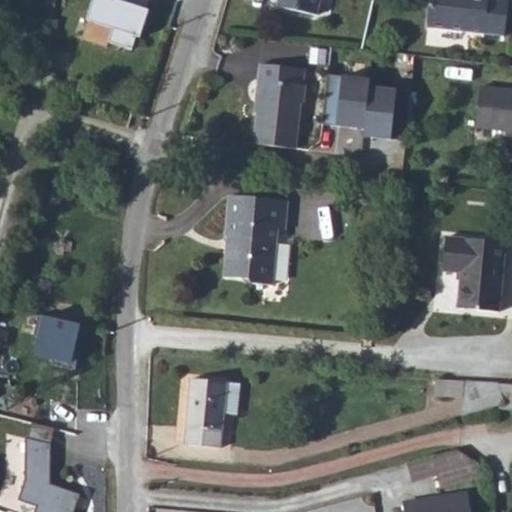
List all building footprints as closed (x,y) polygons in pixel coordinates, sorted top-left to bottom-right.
[(95,0),(89,19),(140,35),(150,0),(95,0)] [(278,0),(275,13),(321,24),(326,0),(278,0)] [(445,0),(442,34),(511,41),(511,3),(503,3),(503,0),(445,0)] [(314,74),(269,68),(264,104),(268,104),(262,148),(304,154),(311,105),(314,105),(316,92),(312,91),(314,74)] [(372,78),(327,74),(322,125),(366,129),(365,136),(393,139),(397,88),(372,86),(372,78)] [(511,92),(498,91),(493,130),(511,132),(511,92)] [(279,196),(224,191),(220,231),(228,232),(226,251),(219,250),(216,275),(244,278),(243,282),(263,285),(269,228),(276,229),(279,196)] [(507,242),(452,238),(449,275),(464,276),(461,309),(501,312),(507,242)] [(32,355),(73,364),(81,325),(40,316),(32,355)] [(237,381),(202,380),(200,440),(235,441),(237,381)] [(511,388),(477,388),(477,419),(511,408),(511,388)] [(35,511),(73,511),(81,493),(51,482),(51,443),(27,437),(27,483),(20,500),(37,505),(35,511)] [(464,447),(413,459),(419,491),(490,475),(488,463),(464,447)] [(471,511),(469,492),(401,502),(402,511),(471,511)]
